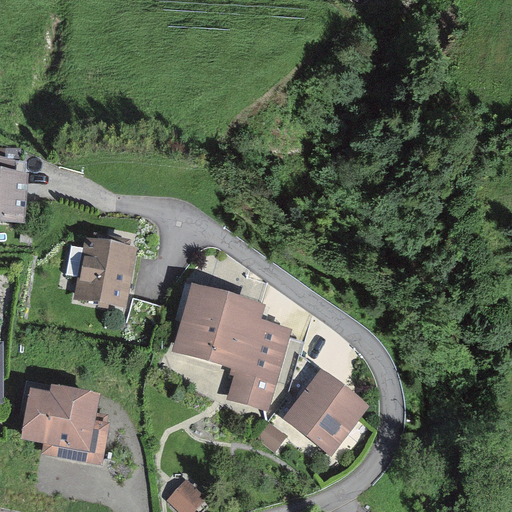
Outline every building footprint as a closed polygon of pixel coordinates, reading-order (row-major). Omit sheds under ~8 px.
[(0,218),(23,220),(25,175),(13,174),(13,162),(0,161),(0,218)] [(129,305),(140,249),(93,240),(82,296),(129,305)] [(270,303),(207,281),(186,339),(246,360),(239,380),(273,393),(297,327),(265,316),(270,303)] [(374,404),(331,369),(290,418),(333,454),(374,404)] [(66,394),(45,390),(37,433),(98,445),(108,392),(68,385),(66,394)]
